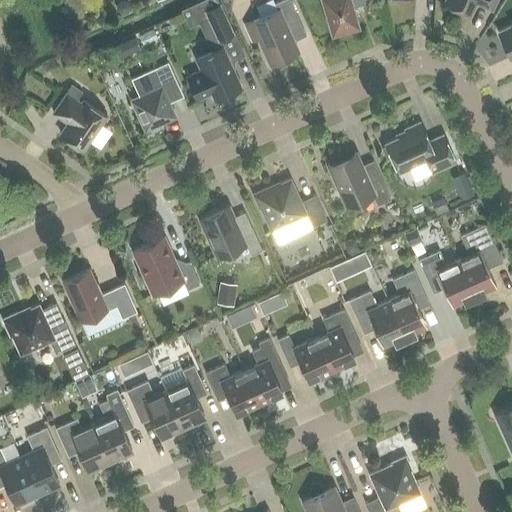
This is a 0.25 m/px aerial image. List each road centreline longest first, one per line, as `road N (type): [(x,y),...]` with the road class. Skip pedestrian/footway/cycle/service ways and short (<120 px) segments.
road 1 (residential): [(511,202),(449,73),(418,64),(80,220)]
road 2 (residential): [(146,511),(418,389)]
road 3 (residential): [(474,511),(418,389)]
